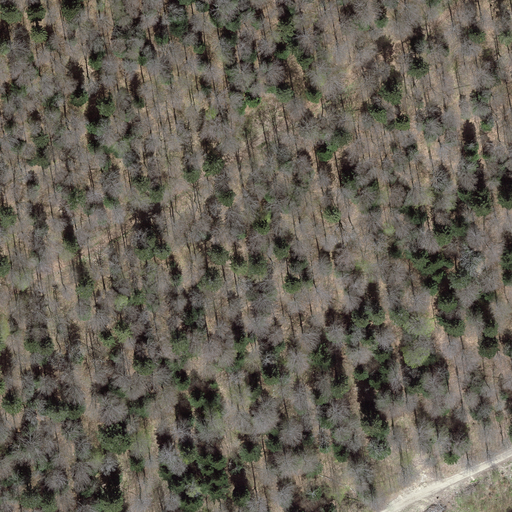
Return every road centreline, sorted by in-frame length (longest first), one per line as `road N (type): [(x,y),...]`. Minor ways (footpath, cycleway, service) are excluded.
road 1 (track): [(473,0),(0,305)]
road 2 (track): [(390,511),(511,451)]
